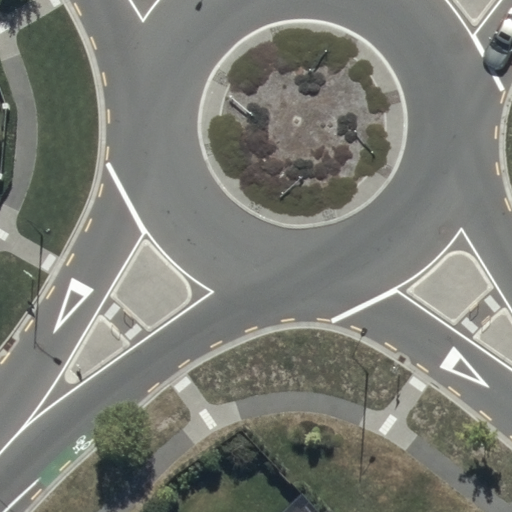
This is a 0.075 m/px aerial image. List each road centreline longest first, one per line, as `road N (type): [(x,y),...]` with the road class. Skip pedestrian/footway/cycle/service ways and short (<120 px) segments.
road 1 (tertiary): [(274,273),(0,464)]
road 2 (tertiary): [(0,427),(158,163)]
road 3 (residential): [(511,400),(328,270)]
road 4 (tertiary): [(449,156),(429,203),(402,235),(328,270)]
road 5 (tertiary): [(274,273),(196,228),(158,163)]
road 6 (tertiary): [(383,0),(420,32),(452,113)]
road 7 (residential): [(449,156),(511,263)]
